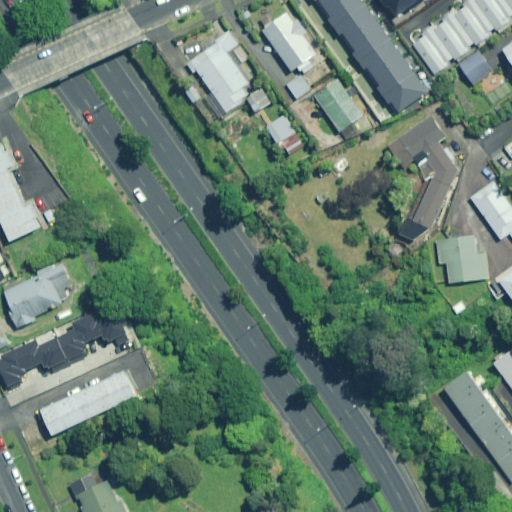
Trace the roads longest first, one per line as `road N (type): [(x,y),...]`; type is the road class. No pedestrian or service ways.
road 1 (primary): [(365,511),(12,0)]
road 2 (primary): [(60,0),(403,511)]
road 3 (tertiary): [(0,80),(178,0)]
